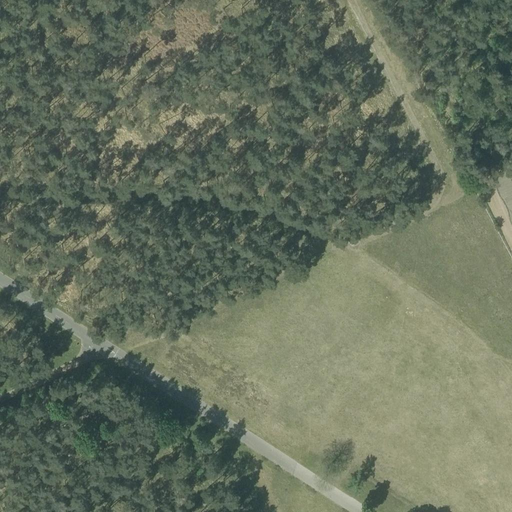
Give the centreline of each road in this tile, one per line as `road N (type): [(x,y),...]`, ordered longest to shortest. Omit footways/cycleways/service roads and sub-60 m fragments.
road 1 (track): [(356,0),(443,164),(448,190),(412,219),(147,343),(113,351)]
road 2 (track): [(109,348),(365,511)]
road 3 (track): [(0,277),(109,348)]
